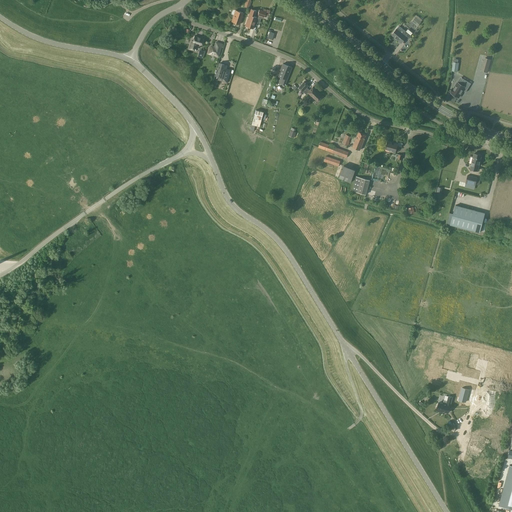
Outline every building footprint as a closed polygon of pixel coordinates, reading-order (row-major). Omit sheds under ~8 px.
[(255,13),(256,11),(251,9),(245,26),(253,29),(257,17),(253,16),(254,13),(255,13)] [(264,18),(266,12),(259,9),(257,15),(264,18)] [(240,24),(243,13),(235,10),(231,22),(240,24)] [(403,29),(400,31),(397,29),(392,35),(401,43),(406,37),(409,39),(411,36),(403,29)] [(202,44),(204,39),(194,36),(193,41),(192,41),(189,49),(195,51),(197,43),(202,44)] [(219,53),(222,44),(216,42),(214,49),(210,48),(208,54),(216,56),(217,52),(219,53)] [(227,82),(230,71),(226,70),(227,65),(219,63),(216,76),(219,77),(218,80),(227,82)] [(283,78),(281,83),(284,85),(292,67),(283,64),(280,70),(281,70),(279,76),(283,78)] [(306,95),(308,93),(317,102),(323,96),(313,87),(310,90),(307,88),(309,86),(304,82),(299,88),(306,95)] [(459,97),(465,87),(457,82),(453,89),(452,89),(450,92),(451,92),(451,93),(459,97)] [(272,92),(268,103),(272,105),(277,93),(272,92)] [(262,116),(263,112),(255,110),(254,114),(252,124),(251,124),(251,125),(259,127),(259,126),(262,116)] [(360,150),(366,135),(359,132),(352,147),(360,150)] [(348,146),(351,137),(346,134),(342,143),(348,146)] [(396,150),(398,151),(399,146),(397,146),(398,144),(394,143),(394,144),(392,144),(392,142),(387,141),(385,149),(392,151),(392,152),(395,153),(396,150)] [(347,158),(349,152),(320,142),(318,147),(347,158)] [(478,171),(482,155),(474,153),(470,169),(478,171)] [(338,166),(340,161),(326,156),(324,161),(338,166)] [(344,165),(340,174),(339,178),(351,182),(352,179),(356,170),(344,165)] [(465,183),(475,186),(477,177),(468,175),(465,183)] [(370,180),(356,176),(352,191),(366,194),(370,180)] [(485,213),(455,205),(450,225),(480,232),(485,213)] [(444,400),(443,404),(439,402),(437,410),(439,412),(440,411),(441,411),(441,410),(448,412),(452,397),(448,396),(447,401),(444,400)] [(511,465),(510,465),(499,505),(511,508),(511,465)]
